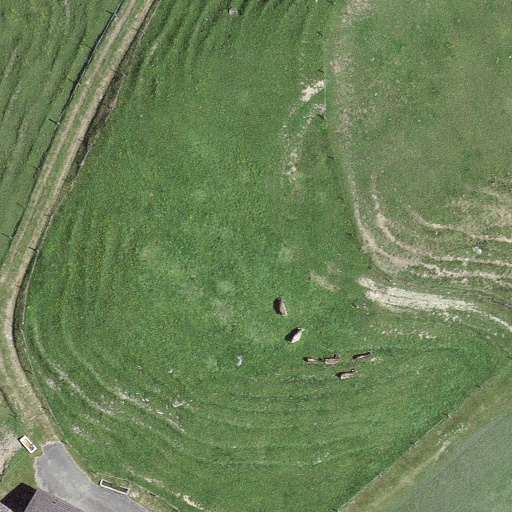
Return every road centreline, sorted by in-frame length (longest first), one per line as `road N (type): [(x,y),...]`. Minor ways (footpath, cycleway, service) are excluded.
road 1 (track): [(0,341),(42,201),(148,0)]
road 2 (track): [(120,511),(73,482),(0,344)]
